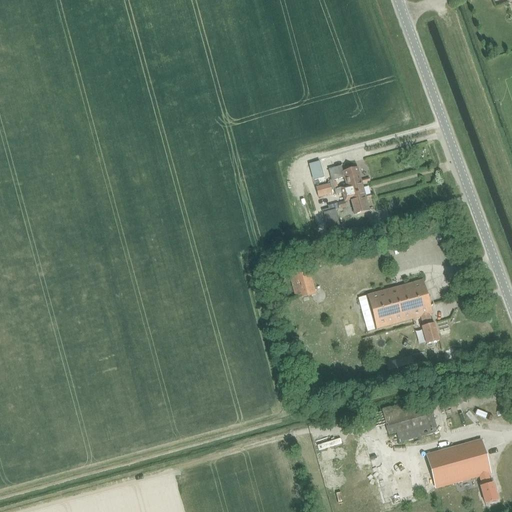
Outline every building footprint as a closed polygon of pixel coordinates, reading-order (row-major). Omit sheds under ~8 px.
[(327,166),(313,169),(314,175),(310,176),(311,183),(330,179),(327,166)] [(357,168),(342,172),(342,173),(340,166),(328,170),(331,181),(344,178),(346,187),(361,183),(357,168)] [(346,187),(333,190),(335,195),(342,193),(344,202),(350,201),(365,197),(361,183),(346,187)] [(327,184),(313,188),(316,198),(330,194),(327,184)] [(350,201),(354,215),(369,211),(365,197),(350,201)] [(342,202),(335,204),(337,210),(344,208),(342,202)] [(328,233),(340,229),(334,210),(323,213),(328,233)] [(289,276),(296,300),(311,296),(315,295),(314,289),(308,271),(289,276)] [(379,293),(367,296),(376,330),(412,320),(420,317),(423,327),(432,325),(429,315),(431,314),(429,306),(428,304),(428,302),(423,283),(422,281),(402,287),(400,287),(379,293)] [(367,296),(357,299),(358,302),(366,332),(376,330),(367,296)] [(432,325),(423,327),(421,328),(426,345),(439,342),(434,324),(432,325)] [(411,358),(385,365),(390,381),(415,374),(411,358)] [(398,443),(437,432),(427,397),(381,410),(388,436),(395,434),(398,443)] [(350,443),(355,466),(375,462),(370,438),(350,443)] [(481,440),(426,456),(429,467),(418,470),(421,481),(432,478),(435,489),(479,477),(481,486),(491,484),(488,474),(490,474),(481,440)] [(492,483),(491,484),(481,486),(480,487),(485,504),(497,501),(492,483)]
